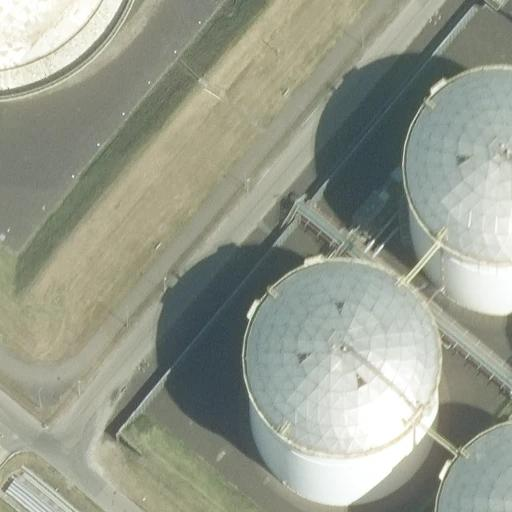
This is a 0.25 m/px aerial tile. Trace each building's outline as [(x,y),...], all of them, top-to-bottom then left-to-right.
[(0,0),(0,59),(36,53),(73,35),(105,8),(109,0),(0,0)] [(511,0),(484,0),(465,27),(487,44),(496,33),(510,44),(511,42),(511,0)] [(414,257),(423,275),(436,291),(451,304),(469,314),(488,319),(509,321),(511,320),(511,128),(503,128),(483,130),(464,137),(447,148),(432,162),(420,178),(413,197),(409,217),(410,237),(414,257)] [(251,452),(260,470),(273,486),(288,499),(306,509),(316,511),(369,511),(385,507),(402,496),(416,482),(428,465),(436,447),(439,427),(439,407),(434,387),(425,369),(413,353),(397,340),(379,330),(360,325),(340,323),(320,326),(301,332),(283,343),(269,357),(257,374),(250,392),(246,412),(247,432),(251,452)] [(511,511),(511,483),(494,489),(477,500),(464,511),(511,511)]
